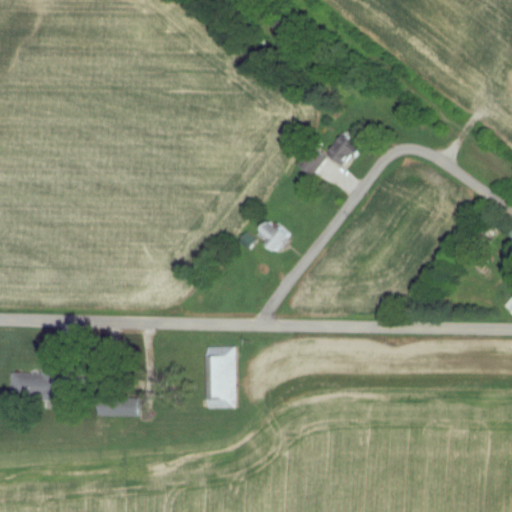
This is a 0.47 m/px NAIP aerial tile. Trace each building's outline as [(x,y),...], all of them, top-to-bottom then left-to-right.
[(322,176),(334,157),(352,168),(367,145),(347,133),(331,157),(315,146),(304,164),(322,176)] [(262,235),(283,251),(296,234),(275,218),(262,235)] [(240,347),(213,347),(213,408),(240,408),(240,347)] [(71,368),(47,368),(47,374),(17,374),(17,399),(71,399),(71,368)] [(113,416),(143,416),(143,397),(113,397),(113,416)]
